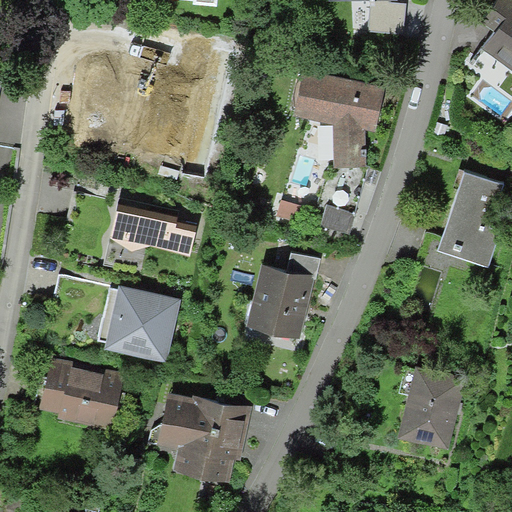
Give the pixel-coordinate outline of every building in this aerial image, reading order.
[(511,0),(492,0),(477,22),(492,32),(481,47),(511,68),(511,0)] [(402,7),(366,2),(362,31),(398,35),(402,7)] [(215,53),(135,36),(127,71),(168,80),(155,143),(194,151),(215,53)] [(383,87),(296,72),(288,114),(329,122),(331,164),(363,166),(362,130),(372,132),(383,87)] [(511,187),(511,184),(460,169),(437,250),(489,265),(511,187)] [(198,214),(114,197),(105,238),(189,255),(198,214)] [(319,260),(287,251),(282,271),(313,279),(319,260)] [(282,271),(257,264),(241,325),(297,339),(313,279),(282,271)] [(178,298),(112,283),(97,348),(164,362),(178,298)] [(122,375),(43,360),(33,413),(112,428),(122,375)] [(465,375),(409,362),(393,434),(449,447),(465,375)] [(243,408),(162,392),(152,445),(177,450),(173,471),(228,481),(243,408)]
